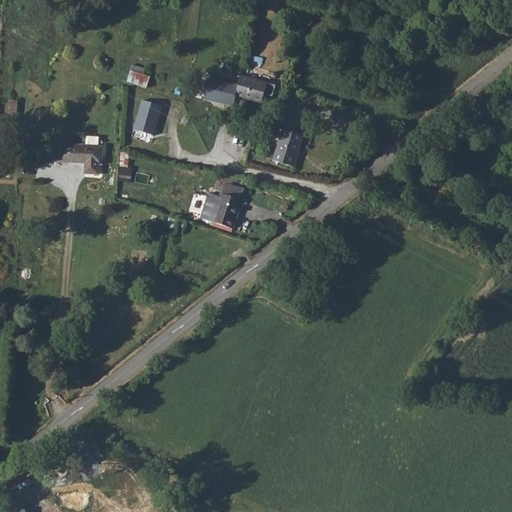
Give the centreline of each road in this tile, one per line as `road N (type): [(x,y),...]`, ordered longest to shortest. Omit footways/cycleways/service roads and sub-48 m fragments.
road 1 (tertiary): [(0,472),(511,55)]
road 2 (unknown): [(73,178),(56,387),(67,417)]
